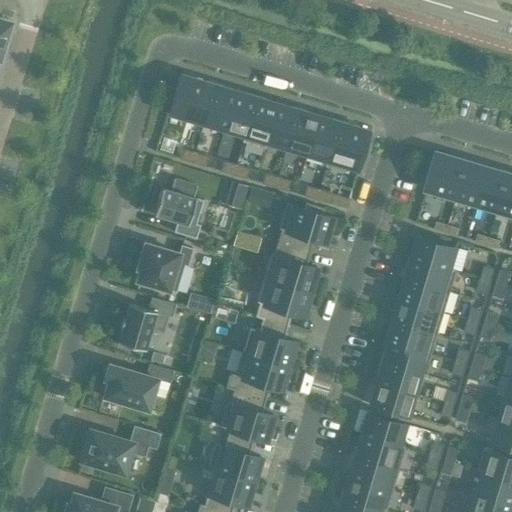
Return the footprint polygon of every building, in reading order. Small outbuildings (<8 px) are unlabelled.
[(0,57),(11,21),(0,18),(0,57)] [(203,122),(214,85),(180,75),(169,112),(203,122)] [(214,85),(203,122),(224,128),(235,91),(214,85)] [(235,91),(224,128),(243,134),(241,141),(242,141),(255,97),(235,91)] [(255,97),(242,141),(263,147),(276,104),(255,97)] [(276,104),(263,147),(264,148),(266,141),(286,147),(297,110),(276,104)] [(297,110),(286,147),(307,153),(318,116),(297,110)] [(338,122),(318,116),(307,153),(326,159),(324,166),(325,166),(338,122)] [(338,122),(325,166),(347,173),(352,156),(359,158),(364,140),(357,138),(359,130),(360,130),(360,129),(338,122)] [(194,152),(182,148),(178,158),(191,162),(194,152)] [(191,162),(204,166),(207,155),(194,152),(191,162)] [(456,197),(467,160),(445,154),(434,191),(456,197)] [(235,164),(223,160),(220,170),(232,174),(235,164)] [(456,197),(476,203),(487,167),(467,160),(456,197)] [(235,164),(232,174),(245,178),(248,168),(235,164)] [(497,210),(508,173),(487,167),(476,203),(497,210)] [(277,176),(264,173),(261,183),(274,187),(277,176)] [(511,173),(508,173),(497,210),(511,214),(511,173)] [(277,176),(274,187),(286,190),(289,180),(277,176)] [(170,189),(161,186),(153,213),(176,220),(173,231),(195,238),(200,224),(196,222),(203,199),(193,196),(196,184),(173,178),(170,189)] [(303,195),(315,199),(318,188),(306,185),(303,195)] [(318,188),(315,199),(328,203),(331,192),(318,188)] [(323,207),(305,202),(303,208),(294,205),(295,205),(293,204),(293,205),(286,203),(278,228),(281,229),(277,241),(309,251),(313,238),(322,241),(324,242),(331,216),(330,215),(330,216),(321,213),(323,207)] [(434,229),(445,232),(448,224),(436,221),(434,229)] [(445,232),(457,236),(459,228),(448,224),(445,232)] [(487,244),(489,236),(477,233),(475,241),(487,244)] [(420,235),(413,257),(456,270),(457,270),(450,268),(456,246),(420,235)] [(489,236),(487,244),(498,248),(501,240),(489,236)] [(133,281),(169,291),(170,290),(175,291),(183,263),(187,265),(192,248),(180,244),(179,250),(142,239),(134,269),(136,270),(133,281)] [(309,251),(277,241),(273,254),(271,253),(264,277),(309,291),(316,266),(315,266),(305,263),(309,251)] [(450,292),(456,270),(413,257),(407,279),(450,292)] [(484,265),(481,278),(491,281),(495,268),(484,265)] [(500,270),(496,282),(507,285),(510,273),(500,270)] [(255,315),(287,324),(291,312),(300,314),(300,315),(302,315),(309,291),(264,277),(256,301),(259,302),(255,315)] [(487,293),(491,281),(481,278),(477,290),(487,293)] [(444,312),(450,292),(407,279),(401,299),(444,312)] [(496,282),(493,295),(503,298),(507,285),(496,282)] [(438,333),(444,312),(401,299),(394,320),(438,333)] [(145,348),(155,310),(127,302),(117,340),(145,348)] [(472,307),(468,319),(478,322),(482,310),(472,307)] [(498,314),(488,311),(484,324),(494,327),(498,314)] [(287,324),(255,315),(255,316),(262,318),(258,329),(256,328),(249,352),(242,350),(242,351),(287,364),(294,340),(293,339),(293,340),(283,337),(287,324)] [(475,335),(478,322),(468,319),(464,332),(475,335)] [(432,353),(438,333),(394,320),(388,340),(432,353)] [(490,339),(494,327),(484,324),(480,336),(490,339)] [(426,374),(432,353),(388,340),(382,361),(419,372),(426,374)] [(460,348),(456,361),(466,364),(470,351),(460,348)] [(225,386),(265,398),(269,385),(278,388),(280,389),(287,364),(242,351),(235,374),(229,372),(225,386)] [(472,365),(482,368),(486,356),(475,353),(472,365)] [(418,373),(425,375),(426,374),(419,372),(382,361),(376,382),(412,393),(418,373)] [(462,376),(466,364),(456,361),(452,373),(462,376)] [(157,379),(169,382),(172,370),(149,363),(145,374),(108,363),(103,378),(107,379),(102,396),(148,410),(157,379)] [(482,368),(472,365),(468,378),(478,381),(482,368)] [(376,382),(369,404),(406,415),(412,393),(376,382)] [(265,398),(225,386),(225,387),(233,389),(229,401),(227,400),(219,426),(229,428),(254,436),(263,439),(265,440),(272,414),(271,413),(261,411),(265,398)] [(447,389),(443,402),(454,405),(457,392),(447,389)] [(470,410),(473,397),(463,394),(459,407),(470,410)] [(511,399),(506,398),(500,419),(511,422),(511,399)] [(450,418),(454,405),(443,402),(440,415),(450,418)] [(470,410),(459,407),(456,419),(466,422),(470,410)] [(360,434),(397,445),(403,423),(367,412),(360,434)] [(511,422),(500,419),(493,441),(495,442),(495,441),(511,446),(511,422)] [(85,448),(81,460),(125,473),(131,451),(144,455),(146,446),(155,448),(159,433),(133,426),(129,440),(91,429),(90,431),(87,430),(82,447),(85,448)] [(254,436),(229,428),(224,445),(214,443),(207,467),(253,480),(260,456),(258,455),(258,456),(249,453),(254,436)] [(360,434),(354,455),(398,467),(402,455),(404,447),(397,445),(360,434)] [(432,441),(428,454),(438,457),(442,444),(432,441)] [(444,459),(454,462),(458,449),(448,446),(444,459)] [(485,471),(511,479),(511,455),(493,450),(493,449),(491,449),(485,471)] [(434,469),(438,457),(428,454),(424,466),(434,469)] [(398,467),(354,455),(348,475),(392,488),(398,467)] [(454,462),(444,459),(440,471),(450,474),(454,462)] [(244,504),(245,505),(253,480),(207,467),(207,468),(214,470),(204,505),(199,503),(199,504),(225,511),(230,511),(234,501),(244,504)] [(472,488),(472,490),(511,501),(511,479),(485,471),(479,490),(472,488)] [(392,488),(348,475),(342,496),(385,509),(392,488)] [(419,483),(416,495),(426,498),(430,486),(419,483)] [(104,487),(100,500),(73,492),(69,504),(66,503),(65,507),(62,506),(60,511),(125,511),(131,495),(104,487)] [(442,503),(446,491),(435,488),(432,500),(442,503)] [(511,511),(511,501),(472,490),(465,510),(471,511),(511,511)] [(422,511),(426,498),(416,495),(412,508),(422,511)] [(342,496),(337,511),(376,511),(378,508),(385,510),(385,509),(342,496)] [(439,511),(442,503),(432,500),(428,511),(439,511)]
